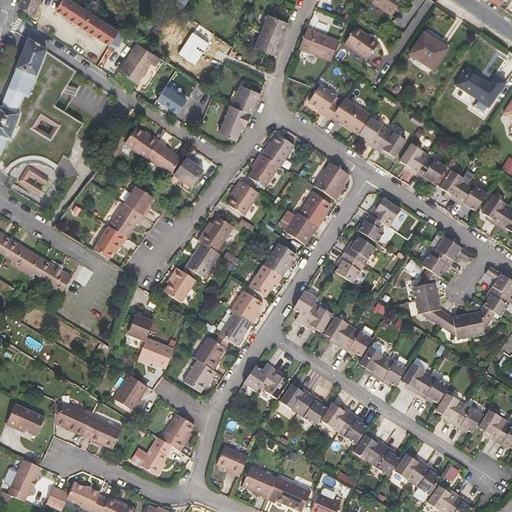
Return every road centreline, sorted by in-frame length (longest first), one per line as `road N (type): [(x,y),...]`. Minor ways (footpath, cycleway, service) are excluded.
road 1 (residential): [(267,331),(498,481)]
road 2 (residential): [(0,16),(229,166)]
road 3 (residential): [(368,175),(267,331)]
road 4 (residential): [(61,452),(149,491),(177,496),(195,489)]
road 5 (residential): [(368,175),(485,251)]
